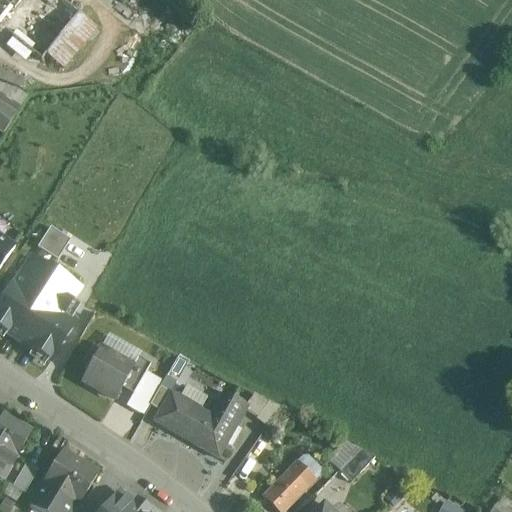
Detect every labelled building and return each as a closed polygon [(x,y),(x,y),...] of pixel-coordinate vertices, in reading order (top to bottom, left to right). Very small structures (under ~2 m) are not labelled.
[(0,0),(0,28),(3,31),(41,61),(79,15),(60,0),(0,0)] [(60,0),(79,15),(91,0),(60,0)] [(97,29),(91,24),(90,24),(80,15),(79,15),(46,55),(64,69),(97,29)] [(0,70),(0,95),(21,103),(30,82),(0,70)] [(15,116),(0,105),(0,131),(4,134),(15,116)] [(50,229),(37,249),(57,262),(70,242),(50,229)] [(0,271),(15,250),(0,239),(0,271)] [(78,323),(72,319),(80,306),(75,303),(82,291),(29,257),(0,302),(0,338),(3,340),(5,337),(30,352),(27,356),(44,367),(47,363),(51,365),(78,323)] [(139,360),(141,357),(124,347),(115,362),(130,370),(136,359),(139,360)] [(133,372),(130,370),(115,362),(101,354),(84,383),(116,401),(122,389),(133,372)] [(130,370),(133,372),(122,389),(134,397),(143,381),(151,368),(139,360),(136,359),(130,370)] [(166,378),(160,389),(170,395),(176,383),(166,378)] [(142,415),(143,414),(143,413),(157,389),(143,381),(134,397),(138,399),(132,409),(142,415)] [(149,407),(159,413),(170,395),(160,389),(149,407)] [(218,459),(234,431),(247,408),(225,395),(211,419),(170,395),(159,413),(153,424),(218,460),(218,459)] [(268,404),(259,416),(259,417),(256,421),(267,429),(281,410),(268,404)] [(0,479),(3,481),(10,469),(11,469),(16,461),(15,461),(15,460),(31,434),(2,416),(0,420),(0,479)] [(375,459),(362,452),(360,451),(339,473),(351,484),(375,459)] [(98,474),(63,453),(29,509),(34,511),(70,511),(73,508),(77,510),(98,474)] [(276,511),(284,511),(289,508),(289,507),(320,476),(320,470),(308,458),(302,458),(299,461),(263,498),(276,511)] [(12,488),(24,495),(38,471),(27,464),(12,488)] [(96,511),(147,511),(118,487),(96,511)] [(440,511),(471,511),(472,511),(443,503),(440,511)]
